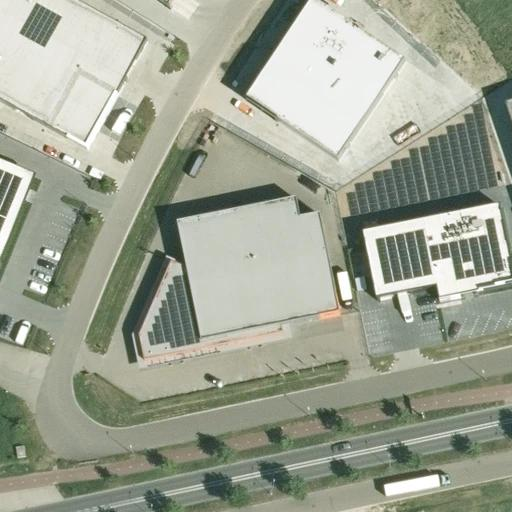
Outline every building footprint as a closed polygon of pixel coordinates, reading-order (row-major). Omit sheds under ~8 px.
[(0,0),(0,104),(87,152),(147,43),(67,0),(0,0)] [(314,0),(246,100),(339,163),(407,63),(314,0)] [(0,172),(0,273),(36,187),(0,172)] [(225,346),(223,340),(341,316),(321,217),(301,221),(297,201),(178,225),(187,271),(172,265),(140,339),(145,364),(226,347),(226,346),(225,346)] [(501,207),(369,232),(383,301),(437,290),(440,303),(461,299),(460,295),(511,285),(511,264),(501,207)]
